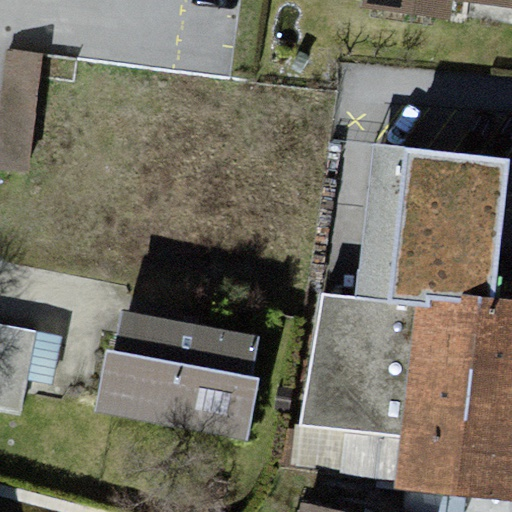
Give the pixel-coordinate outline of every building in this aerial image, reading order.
[(366,0),(366,3),(444,14),(446,0),(473,0),(509,5),(510,0),(366,0)] [(16,38),(0,116),(0,159),(26,165),(51,45),(16,38)] [(511,491),(511,306),(485,304),(502,167),(376,152),(357,302),(325,298),(310,417),(411,430),(405,478),(511,491)] [(254,338),(124,314),(116,356),(110,355),(99,409),(243,436),(254,382),(246,380),(254,338)] [(0,400),(29,402),(31,375),(60,376),(63,319),(0,316),(0,400)]
